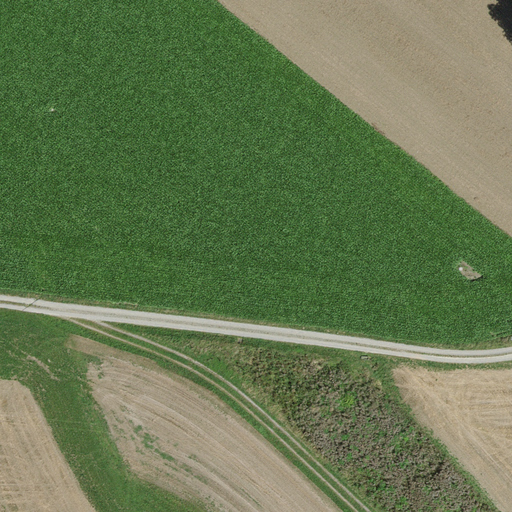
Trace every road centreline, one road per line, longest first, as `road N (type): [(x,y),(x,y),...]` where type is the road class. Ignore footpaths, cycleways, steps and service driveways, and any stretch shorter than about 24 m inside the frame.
road 1 (track): [(0,307),(450,355),(511,346)]
road 2 (track): [(6,307),(180,358),(270,422),(362,511)]
